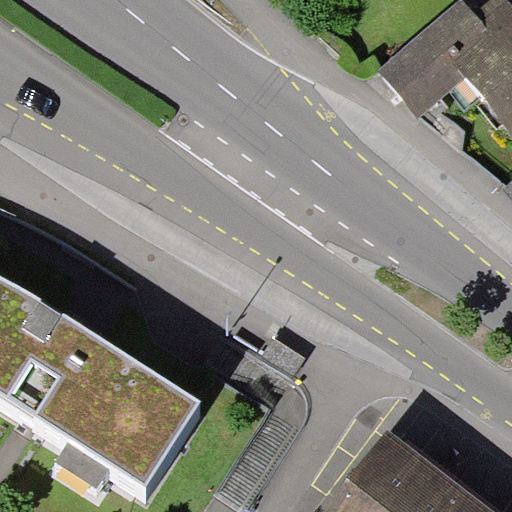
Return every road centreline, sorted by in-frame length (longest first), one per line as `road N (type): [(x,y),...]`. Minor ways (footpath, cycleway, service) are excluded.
road 1 (primary): [(68,103),(405,324),(511,378)]
road 2 (primary): [(511,325),(476,285),(115,0)]
